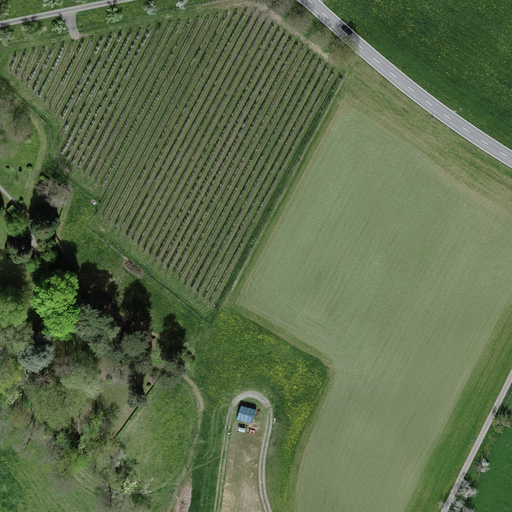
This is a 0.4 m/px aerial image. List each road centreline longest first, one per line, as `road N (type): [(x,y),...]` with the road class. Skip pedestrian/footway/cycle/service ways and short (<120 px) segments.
road 1 (tertiary): [(308,0),(411,89),(511,159)]
road 2 (track): [(268,511),(261,468),(269,411),(252,394),(231,409),(216,511)]
road 3 (unclassified): [(124,0),(0,27)]
